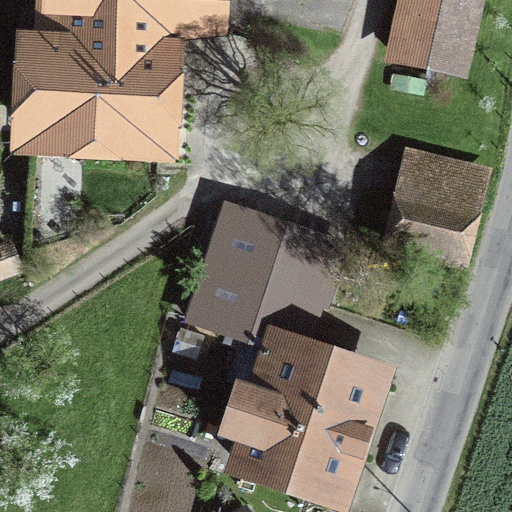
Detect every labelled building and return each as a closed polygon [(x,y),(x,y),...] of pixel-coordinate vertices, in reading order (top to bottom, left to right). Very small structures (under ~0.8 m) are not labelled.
[(34,51),(28,175),(197,183),(203,57),(242,59),(244,0),(53,0),(51,52),(34,51)] [(413,0),(399,55),(457,71),(475,0),(413,0)] [(418,168),(393,268),(470,287),(494,187),(418,168)] [(222,208),(192,316),(259,336),(276,285),(291,228),(222,208)] [(291,228),(276,285),(326,301),(346,243),(291,228)] [(259,336),(310,353),(326,301),(276,285),(259,336)] [(259,336),(223,456),(334,490),(372,372),(310,353),(259,336)]
